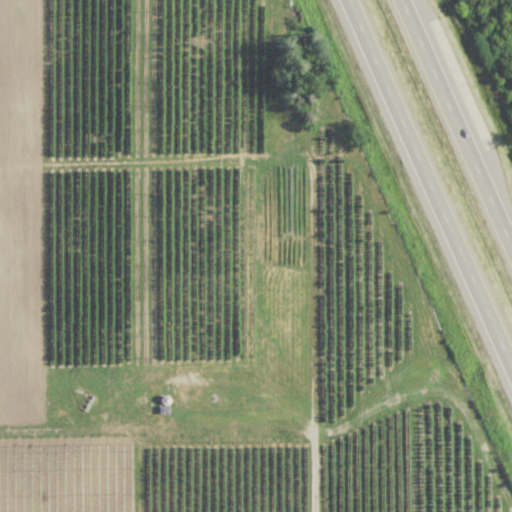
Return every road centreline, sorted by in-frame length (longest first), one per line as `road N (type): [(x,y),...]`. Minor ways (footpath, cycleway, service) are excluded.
road 1 (trunk): [(347,0),(511,369)]
road 2 (trunk): [(511,252),(400,0)]
